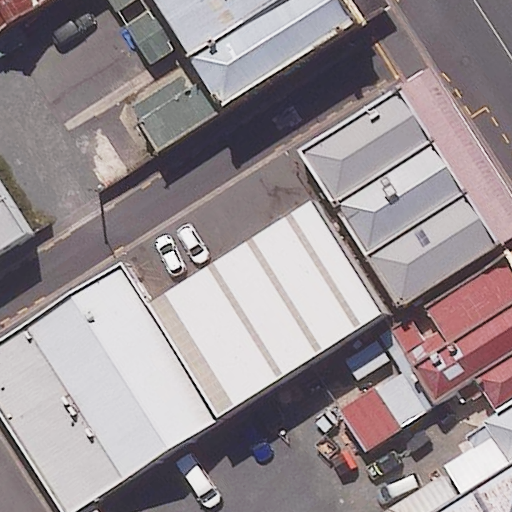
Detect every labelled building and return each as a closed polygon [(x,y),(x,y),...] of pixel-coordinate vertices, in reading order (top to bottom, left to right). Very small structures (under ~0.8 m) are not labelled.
[(0,0),(0,47),(52,15),(42,0),(0,0)] [(76,0),(42,0),(52,15),(76,0)] [(390,0),(107,0),(167,92),(131,115),(164,165),(228,124),(233,131),(403,19),(390,0)] [(344,188),(417,302),(422,299),(511,241),(511,214),(425,79),(318,147),(344,188)] [(0,254),(39,229),(0,167),(0,254)] [(160,305),(233,420),(417,302),(344,188),(160,305)] [(511,241),(422,299),(511,439),(511,241)] [(139,272),(3,359),(97,506),(233,420),(160,305),(139,272)] [(511,511),(511,476),(454,511),(511,511)]
